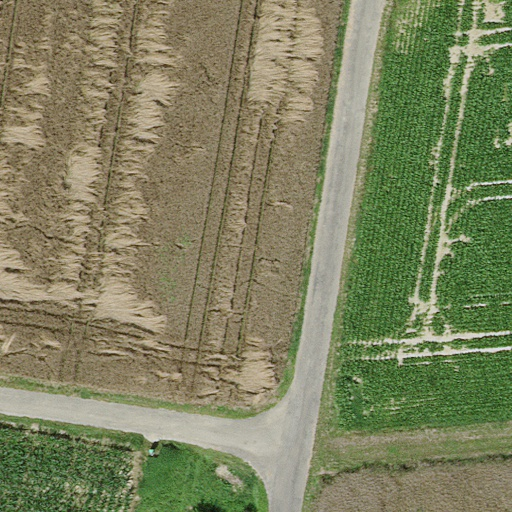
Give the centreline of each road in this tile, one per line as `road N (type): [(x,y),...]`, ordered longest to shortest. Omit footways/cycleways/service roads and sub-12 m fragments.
road 1 (track): [(302,442),(378,0)]
road 2 (track): [(0,399),(302,442)]
